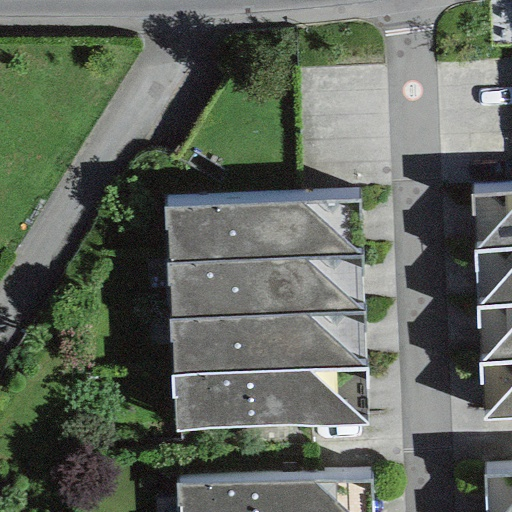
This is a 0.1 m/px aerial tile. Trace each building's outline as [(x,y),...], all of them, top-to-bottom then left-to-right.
[(511,193),(469,196),(473,252),(511,249),(511,193)] [(163,207),(167,264),(358,257),(356,202),(163,207)] [(511,307),(511,249),(473,252),(477,310),(511,307)] [(360,313),(358,257),(167,264),(170,319),(360,313)] [(511,364),(511,307),(477,310),(481,367),(511,364)] [(363,370),(360,313),(170,319),(173,378),(363,370)] [(511,418),(511,364),(481,367),(484,420),(511,418)] [(365,426),(363,370),(173,378),(176,432),(365,426)] [(485,511),(511,511),(511,475),(483,477),(485,511)] [(177,486),(178,511),(371,511),(370,481),(177,486)]
